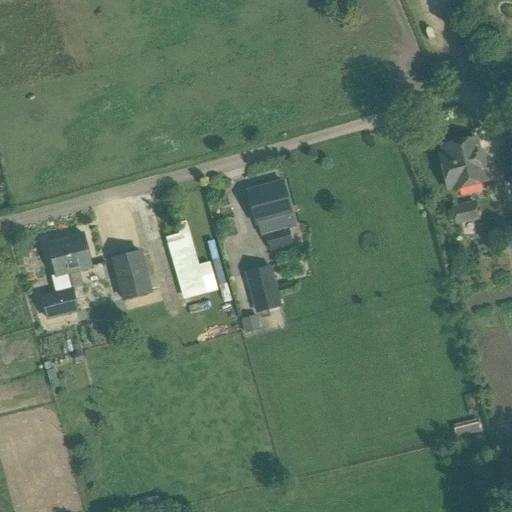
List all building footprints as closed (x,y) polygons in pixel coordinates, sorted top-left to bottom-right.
[(443,155),(440,156),(447,187),(453,186),(454,189),(484,182),(474,139),(441,147),(443,155)] [(511,145),(500,148),(509,183),(511,182),(511,145)] [(284,181),(247,191),(257,225),(260,224),(263,235),(266,234),(269,248),(292,241),(288,227),(296,225),(284,181)] [(474,204),(451,208),(455,224),(480,220),(474,204)] [(186,225),(162,231),(182,300),(218,290),(209,260),(197,263),(186,225)] [(57,295),(43,298),(49,320),(78,312),(73,290),(72,290),(68,274),(88,268),(79,235),(47,244),(56,277),(53,278),(57,295)] [(143,251),(112,259),(123,296),(154,288),(143,251)] [(271,267),(246,273),(256,314),(280,306),(271,267)] [(490,294),(511,286),(511,279),(510,274),(486,282),(490,294)] [(258,315),(242,320),(245,334),(262,329),(258,315)]
